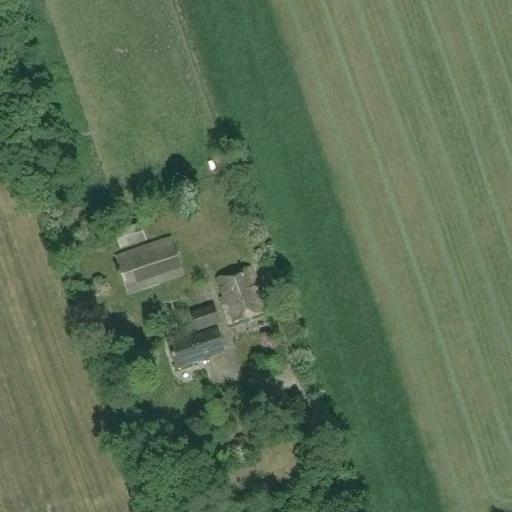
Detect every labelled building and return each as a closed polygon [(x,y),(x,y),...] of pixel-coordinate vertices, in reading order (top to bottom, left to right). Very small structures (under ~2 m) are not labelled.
[(140,224),(116,232),(122,249),(146,240),(140,224)] [(174,249),(119,267),(129,296),(157,287),(154,281),(182,271),(174,249)] [(258,295),(248,270),(218,281),(225,300),(222,302),(231,327),(268,314),(261,294),(258,295)] [(196,333),(220,324),(214,305),(190,314),(196,333)] [(177,371),(225,354),(217,330),(169,347),(177,371)]
